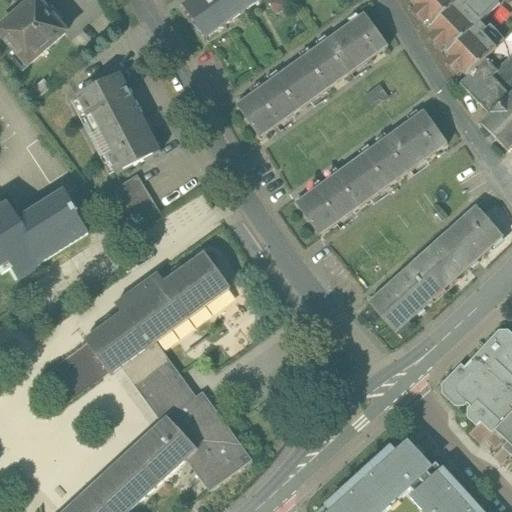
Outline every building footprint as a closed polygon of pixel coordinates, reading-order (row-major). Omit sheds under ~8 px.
[(38,0),(37,0),(35,0),(27,8),(26,8),(15,17),(15,18),(0,31),(0,33),(15,51),(9,56),(23,72),(67,34),(61,27),(62,26),(50,11),(50,8),(50,6),(50,5),(49,3),(47,1),(45,0),(38,0)] [(261,0),(191,0),(183,6),(207,39),(261,0)] [(414,0),(411,4),(433,25),(428,30),(449,51),(445,55),(468,79),(486,61),(498,50),(482,34),(487,30),(466,9),(470,5),(465,0),(414,0)] [(389,47),(365,14),(322,45),(346,78),(389,47)] [(346,78),(322,45),(280,76),(304,108),(346,78)] [(511,58),(498,72),(499,73),(493,79),(510,96),(511,94),(511,58)] [(468,79),(461,86),(490,116),(510,96),(493,79),(499,73),(498,72),(486,61),(468,79)] [(162,153),(121,75),(76,98),(117,176),(162,153)] [(304,108),(280,76),(238,107),(262,139),(304,108)] [(45,80),(28,94),(35,103),(52,89),(45,80)] [(490,116),(480,125),(507,153),(511,147),(511,94),(510,96),(490,116)] [(448,144),(424,112),(382,143),(405,175),(448,144)] [(405,175),(382,143),(339,173),(363,206),(405,175)] [(363,206),(339,173),(297,204),(320,237),(363,206)] [(161,214),(138,176),(116,190),(139,227),(161,214)] [(64,195),(15,226),(3,207),(0,209),(0,263),(4,261),(15,280),(39,265),(39,264),(86,234),(74,214),(76,213),(64,195)] [(477,207),(418,260),(445,291),(504,238),(477,207)] [(128,252),(108,220),(99,225),(119,258),(128,252)] [(196,242),(130,290),(138,301),(204,253),(196,242)] [(138,268),(128,252),(119,258),(126,269),(129,274),(138,268)] [(205,255),(85,341),(110,376),(121,369),(156,343),(230,290),(205,255)] [(418,260),(369,304),(396,335),(445,291),(418,260)] [(138,301),(130,290),(113,302),(121,313),(138,301)] [(499,331),(487,344),(487,353),(495,360),(511,342),(511,334),(508,331),(499,331)] [(511,342),(495,360),(487,368),(480,361),(471,362),(464,369),(469,374),(457,387),(457,394),(467,403),(471,407),(472,408),(479,402),(502,424),(499,428),(511,440),(511,342)] [(196,399),(156,343),(121,369),(162,425),(168,419),(196,399)] [(487,344),(471,362),(480,361),(487,368),(495,360),(487,353),(487,344)] [(461,366),(443,386),(443,395),(456,407),(464,406),(467,403),(457,394),(457,387),(469,374),(464,369),(461,366)] [(251,461),(202,396),(203,395),(203,394),(196,399),(168,419),(198,452),(187,462),(210,494),(253,462),(252,460),(251,461)] [(502,424),(479,402),(472,408),(471,407),(468,410),(469,418),(477,426),(481,422),(492,433),(496,430),(499,428),(502,424)] [(66,511),(131,511),(187,462),(198,452),(168,419),(162,425),(66,511)] [(511,440),(499,428),(496,430),(495,432),(511,447),(511,440)] [(482,511),(438,463),(432,468),(409,443),(397,454),(391,448),(326,507),(330,511),(386,511),(411,490),(416,495),(411,499),(422,511),(482,511)]
